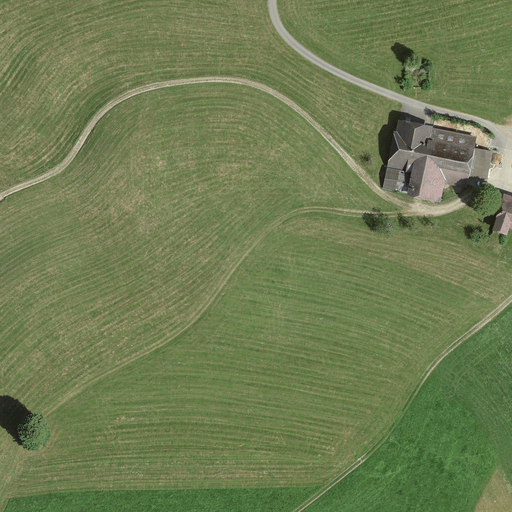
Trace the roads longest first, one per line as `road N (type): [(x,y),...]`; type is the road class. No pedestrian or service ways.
road 1 (track): [(494,183),(457,209),(408,208),(377,190),(273,92),(200,79),(117,100),(62,167),(0,196)]
road 2 (track): [(0,497),(50,412),(182,332),(279,222),(305,211),(419,209)]
road 3 (track): [(494,183),(506,160),(501,134),(307,56),(279,24),(275,0)]
road 4 (track): [(301,511),(385,444),(445,355),(511,300)]
